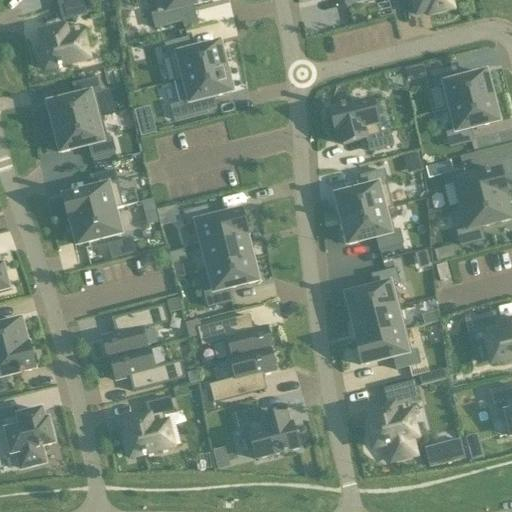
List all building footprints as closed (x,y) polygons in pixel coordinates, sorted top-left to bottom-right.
[(82,0),(56,0),(58,8),(83,2),(82,0)] [(153,0),(157,14),(152,15),(155,29),(184,22),(181,11),(212,3),(211,0),(153,0)] [(410,0),(415,19),(426,17),(427,20),(456,12),(452,0),(410,0)] [(83,2),(58,8),(62,22),(87,16),(83,2)] [(40,45),(37,46),(45,75),(89,64),(80,26),(38,37),(40,45)] [(189,39),(165,45),(176,83),(228,69),(221,42),(192,50),(189,39)] [(455,68),(430,74),(434,89),(439,88),(445,110),(495,98),(488,72),(458,80),(455,68)] [(181,105),(170,108),(174,121),(208,112),(205,102),(235,94),(228,69),(176,83),(181,105)] [(75,97),(46,104),(53,131),(98,119),(92,92),(99,90),(97,80),(73,86),(75,97)] [(495,98),(445,110),(451,133),(446,134),(450,149),(474,143),(471,132),(501,124),(495,98)] [(372,100),(327,111),(334,136),(339,135),(342,148),(366,142),(369,153),(393,147),(389,132),(380,135),(372,100)] [(98,119),(53,131),(59,157),(89,150),(91,160),(116,154),(112,139),(104,141),(98,119)] [(465,166),(441,173),(445,188),(453,186),(458,207),(505,194),(507,193),(500,169),(469,178),(465,166)] [(363,188),(332,196),(339,222),(386,210),(389,210),(394,208),(388,184),(384,170),(360,176),(363,188)] [(94,189),(63,197),(69,222),(116,210),(123,208),(114,172),(91,178),(94,189)] [(458,207),(456,207),(463,232),(457,233),(461,247),(485,241),(482,230),(511,221),(511,220),(505,194),(458,207)] [(208,207),(183,214),(187,227),(192,226),(198,248),(200,247),(248,235),(242,211),(210,219),(208,207)] [(116,210),(69,222),(76,249),(123,237),(116,210)] [(386,210),(339,222),(346,249),(376,241),(379,252),(403,246),(400,231),(394,232),(389,210),(386,210)] [(248,235),(200,247),(206,272),(254,259),(248,235)] [(132,240),(108,246),(112,260),(136,254),(132,240)] [(184,252),(170,255),(172,265),(186,261),(184,252)] [(211,292),(204,294),(207,309),(231,303),(229,292),(260,284),(254,259),(206,272),(211,292)] [(446,264),(436,267),(440,282),(450,280),(446,264)] [(0,265),(0,295),(11,292),(4,265),(0,266),(0,265)] [(375,287),(344,294),(350,319),(398,308),(392,285),(399,283),(396,269),(372,275),(375,287)] [(179,300),(167,303),(170,315),(182,312),(179,300)] [(116,336),(101,340),(106,361),(110,360),(148,351),(143,331),(168,325),(164,307),(112,320),(116,336)] [(398,308),(350,319),(356,344),(404,333),(398,308)] [(436,324),(433,316),(419,319),(422,328),(436,324)] [(248,317),(198,329),(202,347),(223,342),(228,361),(272,350),(267,327),(252,331),(248,317)] [(511,317),(477,327),(489,370),(511,363),(511,317)] [(0,352),(29,346),(22,320),(0,325),(0,352)] [(404,333),(356,344),(361,369),(393,361),(396,372),(420,366),(417,351),(408,353),(404,333)] [(0,352),(0,393),(8,391),(5,380),(37,372),(30,345),(29,346),(0,352)] [(148,351),(110,360),(116,384),(130,380),(133,393),(185,380),(181,363),(156,369),(151,350),(148,351)] [(231,382),(210,387),(215,404),(265,391),(262,376),(278,372),(272,350),(228,361),(226,362),(231,382)] [(195,372),(188,374),(190,384),(198,383),(195,372)] [(387,405),(361,411),(365,427),(363,428),(369,454),(387,450),(390,463),(419,457),(416,443),(417,442),(422,441),(412,405),(419,403),(414,383),(391,388),(383,390),(387,404),(387,405)] [(126,433),(122,434),(130,463),(176,451),(169,421),(165,422),(163,416),(173,413),(170,399),(146,405),(148,416),(123,422),(126,433)] [(511,399),(501,402),(511,439),(511,438),(511,399)] [(259,409),(235,415),(239,430),(247,428),(256,464),(300,453),(290,415),(263,422),(259,409)] [(43,412),(4,422),(13,458),(16,457),(20,472),(46,466),(43,450),(55,447),(48,419),(45,420),(43,412)] [(459,441),(425,450),(430,468),(464,459),(459,441)]
